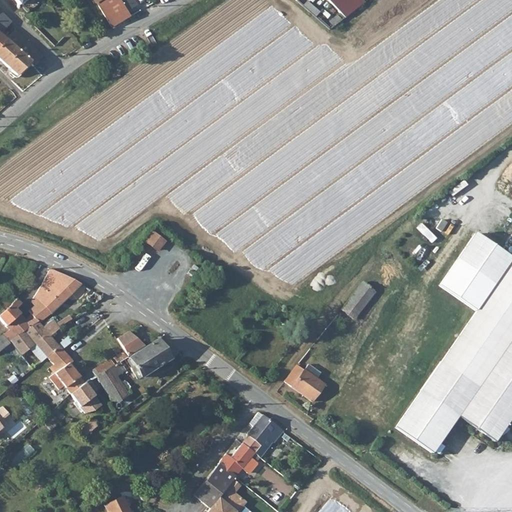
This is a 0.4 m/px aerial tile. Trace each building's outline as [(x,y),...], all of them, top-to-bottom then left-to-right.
[(105,0),(104,1),(97,5),(113,29),(131,19),(127,12),(120,0),(105,0)] [(103,0),(104,1),(105,0),(120,0),(127,12),(138,6),(133,0),(103,0)] [(327,0),(343,15),(355,0),(296,0),(297,0),(327,0)] [(0,10),(0,49),(9,39),(8,39),(16,31),(11,26),(13,24),(0,10)] [(332,10),(320,25),(326,30),(337,15),(332,10)] [(29,64),(33,68),(35,67),(43,57),(32,46),(29,49),(26,45),(28,43),(16,31),(8,39),(9,39),(0,49),(0,61),(17,77),(29,64)] [(155,253),(163,243),(153,234),(144,243),(155,253)] [(511,259),(511,261),(506,257),(478,297),(484,301),(420,393),(485,438),(511,399),(511,259)] [(31,315),(38,322),(39,323),(52,315),(81,285),(50,270),(37,294),(30,304),(34,307),(27,312),(31,315)] [(374,294),(361,283),(350,297),(363,308),(374,294)] [(7,293),(14,300),(21,292),(12,284),(7,293)] [(0,300),(0,314),(14,300),(7,293),(0,300)] [(97,303),(103,298),(95,293),(97,303)] [(363,308),(350,297),(339,311),(352,322),(363,308)] [(0,321),(6,329),(19,316),(14,311),(20,305),(14,300),(0,314),(0,321)] [(24,321),(31,328),(38,322),(31,315),(24,321)] [(59,322),(61,326),(73,320),(71,315),(59,322)] [(6,329),(9,331),(0,336),(0,351),(10,344),(31,328),(24,321),(19,316),(6,329)] [(61,330),(54,320),(44,327),(51,337),(61,330)] [(44,327),(39,323),(38,322),(31,328),(10,344),(12,343),(21,355),(35,345),(37,347),(45,358),(47,359),(60,348),(51,337),(44,327)] [(129,332),(117,340),(117,341),(123,348),(129,357),(147,345),(129,332)] [(130,359),(129,357),(85,384),(70,394),(86,415),(95,412),(111,401),(114,405),(120,403),(129,396),(116,377),(125,371),(126,373),(131,370),(137,380),(170,359),(158,340),(130,359)] [(40,362),(45,358),(37,347),(32,351),(40,362)] [(73,362),(67,354),(62,350),(60,348),(47,359),(53,366),(49,369),(70,394),(85,384),(81,379),(70,364),(73,362)] [(81,379),(85,384),(129,357),(123,348),(118,351),(121,355),(81,379)] [(303,372),(296,367),(283,384),(310,404),(322,388),(314,381),(319,375),(308,366),(303,372)] [(0,432),(8,426),(4,421),(9,416),(3,408),(0,411),(0,432)] [(48,418),(56,426),(65,417),(57,409),(48,418)] [(247,436),(262,417),(257,414),(243,432),(247,436)] [(255,454),(261,446),(267,438),(273,443),(274,443),(282,433),(262,417),(247,436),(249,437),(243,444),(255,454)] [(83,438),(84,438),(98,427),(91,419),(78,431),(83,438)] [(273,443),(267,438),(261,446),(267,451),(273,443)] [(211,474),(226,487),(235,477),(243,469),(249,474),(252,473),(258,465),(258,462),(252,458),(255,454),(243,444),(231,459),(226,454),(211,474)] [(211,474),(204,483),(219,494),(222,491),(226,487),(211,474)] [(219,494),(204,483),(194,496),(209,510),(207,511),(239,511),(244,507),(244,502),(235,494),(244,485),(235,477),(226,487),(222,491),(219,494)]
